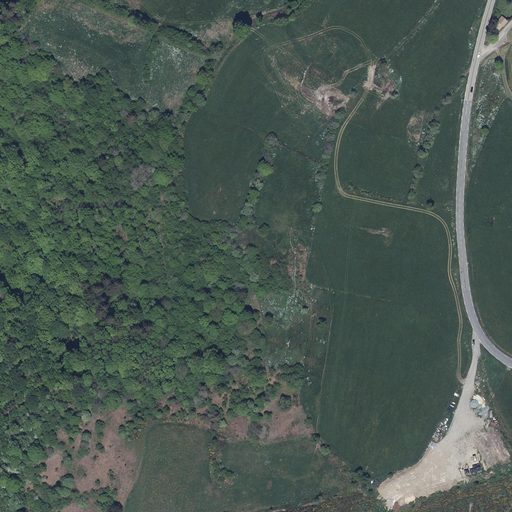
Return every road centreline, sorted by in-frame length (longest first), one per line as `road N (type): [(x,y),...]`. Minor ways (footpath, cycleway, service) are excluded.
road 1 (track): [(305,0),(242,32),(201,90),(169,162),(162,298),(147,334),(117,367),(23,401),(0,420)]
road 2 (secondary): [(492,0),(466,108),(461,233),(470,314),(484,340),(511,362)]
